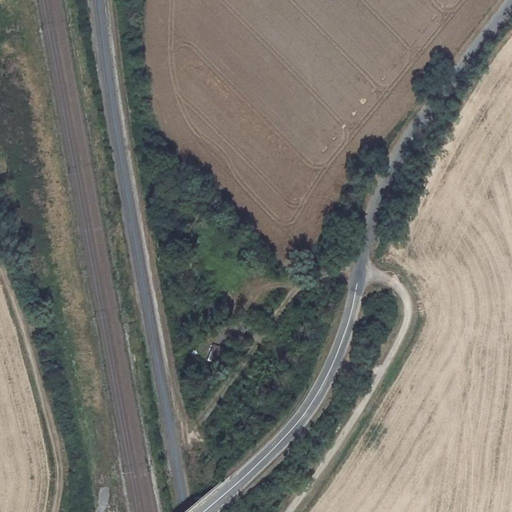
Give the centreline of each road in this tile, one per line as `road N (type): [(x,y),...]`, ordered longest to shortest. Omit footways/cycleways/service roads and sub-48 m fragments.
road 1 (unclassified): [(203,511),(268,453),(320,388),(350,317),(392,161),(511,3)]
road 2 (track): [(268,335),(290,295),(341,268),(391,282),(408,306),(378,380),(289,511)]
road 3 (track): [(53,511),(57,451),(48,399),(0,256)]
